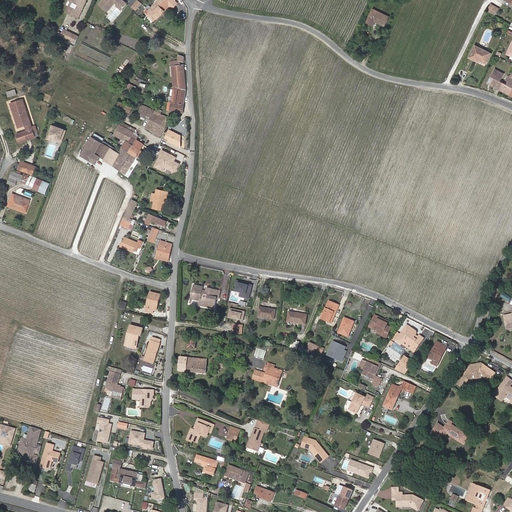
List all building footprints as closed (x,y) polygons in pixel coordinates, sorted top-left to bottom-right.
[(73,0),(68,11),(79,16),(83,8),(83,6),(85,0),(73,0)] [(101,0),(98,3),(107,11),(115,2),(116,4),(116,6),(121,10),(126,3),(122,0),(101,0)] [(139,0),(134,5),(138,9),(143,5),(139,0)] [(173,2),(175,0),(156,0),(156,1),(156,2),(165,10),(173,2)] [(165,10),(156,2),(149,10),(146,14),(153,21),(156,19),(165,10)] [(487,11),(495,15),(498,8),(491,4),(487,11)] [(389,17),(373,9),(367,22),(373,25),(375,21),(384,26),(389,17)] [(135,38),(147,42),(148,37),(139,34),(134,31),(132,30),(127,36),(130,37),(132,36),(135,38)] [(64,38),(76,44),(78,37),(67,32),(64,38)] [(478,49),(475,48),(470,58),(478,62),(479,60),(483,50),(479,48),(478,49)] [(483,50),(479,60),(486,63),(491,54),(483,50)] [(182,65),(172,66),(171,66),(173,84),(174,85),(174,86),(187,89),(185,78),(184,65),(182,65)] [(500,90),(504,83),(500,81),(504,74),(495,69),(488,82),(491,84),(491,85),(500,90)] [(511,91),(511,73),(506,84),(504,83),(500,90),(510,95),(511,91)] [(185,104),(187,89),(174,86),(172,102),(185,104)] [(17,94),(15,87),(14,87),(7,89),(9,97),(17,94)] [(34,132),(32,127),(23,100),(11,104),(19,128),(26,125),(28,130),(17,134),(20,142),(36,137),(34,132)] [(133,107),(120,101),(117,107),(131,113),(133,107)] [(184,113),(185,104),(172,102),(169,102),(168,110),(184,113)] [(153,115),(156,110),(142,105),(141,107),(141,109),(153,115)] [(153,115),(141,109),(138,114),(150,120),(153,115)] [(156,110),(153,115),(167,123),(170,118),(162,113),(156,110)] [(168,123),(167,123),(153,115),(150,120),(147,127),(154,131),(152,133),(159,137),(161,135),(168,123)] [(124,126),(120,124),(114,135),(124,140),(127,135),(126,134),(121,131),(124,126)] [(46,139),(49,140),(51,137),(57,139),(56,141),(60,142),(64,130),(60,129),(60,131),(54,128),(54,127),(51,125),(46,139)] [(139,136),(137,135),(134,133),(134,132),(136,129),(130,126),(128,128),(126,134),(127,135),(129,136),(126,141),(122,148),(130,152),(137,140),(139,136)] [(181,135),(168,129),(164,138),(168,140),(168,142),(181,148),(181,135)] [(93,137),(101,142),(104,139),(95,134),(93,137)] [(133,154),(130,152),(122,148),(121,148),(119,153),(101,142),(93,137),(82,155),(92,161),(96,154),(101,157),(126,173),(136,156),(133,154)] [(144,144),(137,140),(130,152),(133,154),(136,156),(144,144)] [(177,157),(161,149),(159,154),(159,155),(154,166),(166,172),(168,169),(175,173),(180,163),(175,161),(177,157)] [(96,154),(92,161),(97,164),(101,157),(96,154)] [(18,169),(33,175),(36,167),(21,162),(18,169)] [(13,169),(8,183),(15,185),(17,180),(28,184),(30,178),(20,175),(21,172),(13,169)] [(49,184),(33,178),(30,188),(46,194),(49,184)] [(169,192),(157,189),(156,193),(152,193),(151,201),(154,201),(153,208),(164,210),(165,201),(167,202),(169,192)] [(8,205),(26,212),(31,200),(13,194),(8,205)] [(132,215),(136,207),(138,202),(132,199),(126,213),(132,215)] [(26,212),(8,205),(8,207),(26,214),(26,212)] [(150,214),(146,212),(145,215),(149,217),(146,224),(150,225),(152,220),(155,221),(154,222),(157,223),(157,222),(165,226),(167,221),(150,213),(150,214)] [(131,218),(132,215),(126,213),(123,219),(130,221),(131,219),(131,218)] [(123,219),(121,225),(129,228),(133,220),(131,219),(130,221),(123,219)] [(125,237),(121,246),(134,251),(135,248),(136,246),(139,247),(140,248),(143,241),(140,240),(138,243),(125,237)] [(157,258),(169,261),(173,244),(161,241),(157,258)] [(245,283),(236,280),(235,285),(238,286),(237,292),(241,293),(240,297),(249,299),(252,286),(249,285),(248,286),(244,285),(244,284),(245,283)] [(220,291),(207,288),(206,291),(202,290),(203,287),(194,285),(191,299),(200,301),(199,305),(215,309),(217,299),(218,299),(220,291)] [(147,309),(155,310),(157,311),(161,295),(151,293),(147,309)] [(334,312),(336,313),(339,306),(329,301),(321,319),(330,322),(334,312)] [(275,310),(260,308),(258,317),(274,319),(275,310)] [(245,312),(230,309),(228,318),(243,321),(245,312)] [(307,315),(289,312),(287,322),(305,325),(307,315)] [(382,318),(375,315),(370,327),(379,332),(378,334),(386,338),(391,328),(387,326),(388,324),(381,321),(382,319),(382,318)] [(354,322),(345,318),(339,333),(348,337),(354,322)] [(131,325),(128,337),(129,337),(127,346),(137,349),(140,336),(142,336),(143,329),(131,325)] [(239,331),(233,330),(233,334),(242,335),(243,326),(239,326),(239,331)] [(397,333),(392,340),(394,341),(396,341),(402,344),(414,353),(416,349),(424,339),(419,336),(418,338),(415,336),(416,334),(416,332),(407,326),(400,335),(397,333)] [(151,340),(144,360),(153,363),(156,355),(155,354),(156,352),(157,351),(160,343),(159,342),(161,339),(152,336),(151,340)] [(333,342),(327,356),(341,363),(346,352),(344,351),(346,348),(333,342)] [(441,355),(442,356),(447,347),(437,342),(429,358),(433,360),(438,362),(441,355)] [(317,347),(309,343),(307,349),(315,352),(317,347)] [(267,347),(258,345),(254,355),(263,358),(267,347)] [(324,349),(317,347),(315,352),(319,354),(317,359),(319,360),(324,349)] [(410,368),(414,362),(405,357),(401,363),(410,368)] [(207,360),(181,358),(179,371),(206,373),(207,360)] [(377,362),(368,358),(367,362),(363,370),(361,374),(374,379),(373,383),(379,386),(382,379),(376,377),(376,375),(374,375),(378,367),(379,368),(381,364),(377,362)] [(405,375),(410,368),(401,363),(396,371),(405,375)] [(461,380),(468,385),(475,375),(481,374),(490,380),(495,373),(482,363),(471,365),(464,375),(461,380)] [(259,381),(277,387),(282,372),(274,369),(267,366),(266,366),(265,371),(267,372),(266,374),(256,371),(254,370),(251,378),(259,381)] [(119,374),(111,372),(106,387),(108,390),(113,391),(111,396),(120,399),(124,388),(116,386),(119,374)] [(511,384),(511,381),(508,378),(495,395),(503,402),(506,397),(511,400),(511,401),(511,403),(511,389),(511,390),(511,389),(511,388),(510,387),(511,384)] [(468,385),(461,380),(458,384),(465,388),(468,385)] [(404,390),(407,382),(405,381),(403,385),(398,387),(401,388),(404,390)] [(416,387),(407,382),(404,390),(413,394),(416,387)] [(401,390),(401,388),(398,387),(393,385),(384,406),(393,410),(401,390)] [(154,392),(134,390),(134,399),(141,400),(141,408),(148,408),(151,406),(151,399),(153,399),(153,395),(154,395),(154,392)] [(357,393),(353,402),(349,409),(357,413),(361,406),(361,407),(363,404),(369,407),(372,400),(366,397),(357,393)] [(109,420),(99,418),(98,422),(102,423),(98,440),(108,442),(112,424),(108,424),(109,420)] [(210,428),(213,429),(215,425),(200,419),(196,431),(193,430),(192,429),(187,440),(192,442),(193,441),(197,442),(200,435),(206,437),(208,433),(210,428)] [(446,436),(448,433),(448,432),(452,434),(453,434),(457,437),(457,438),(458,439),(460,440),(461,439),(464,442),(465,442),(470,435),(464,431),(463,432),(460,430),(455,427),(456,426),(456,425),(450,421),(447,425),(448,426),(446,429),(445,428),(442,426),(442,428),(438,425),(437,425),(433,431),(434,432),(431,435),(438,440),(438,439),(440,436),(441,437),(443,434),(446,436)] [(16,428),(0,423),(0,434),(0,435),(0,438),(3,439),(1,443),(5,444),(6,442),(8,443),(7,445),(11,446),(16,428)] [(251,440),(248,447),(258,451),(261,443),(260,443),(265,432),(266,433),(268,429),(256,424),(250,439),(251,440)] [(25,460),(37,463),(39,457),(34,455),(35,452),(40,454),(42,446),(37,445),(41,430),(31,427),(28,440),(23,439),(20,447),(24,448),(25,451),(24,455),(26,456),(26,458),(25,460)] [(235,438),(237,439),(240,430),(232,427),(230,430),(237,432),(235,438)] [(146,433),(132,430),(130,442),(142,445),(142,446),(153,448),(154,442),(144,440),(146,433)] [(235,442),(237,439),(235,438),(237,432),(230,430),(227,439),(235,442)] [(448,432),(448,433),(464,444),(465,442),(464,442),(461,439),(460,440),(458,439),(457,438),(457,437),(453,434),(452,434),(448,432)] [(316,441),(305,437),(302,446),(310,449),(321,463),(329,457),(316,441)] [(384,444),(374,440),(368,454),(379,458),(382,450),(381,450),(382,449),(383,448),(384,444)] [(51,444),(48,443),(42,465),(42,466),(49,468),(51,467),(53,461),(56,462),(57,460),(59,461),(61,453),(53,451),(54,449),(50,447),(51,444)] [(67,470),(71,472),(72,468),(73,464),(78,465),(79,460),(82,461),(85,449),(73,446),(67,470)] [(24,448),(20,447),(18,455),(24,456),(23,457),(26,458),(26,456),(24,455),(25,451),(24,448)] [(89,475),(87,482),(98,485),(104,462),(101,461),(102,457),(95,455),(90,473),(91,473),(90,475),(89,475)] [(208,467),(206,473),(213,475),(217,461),(196,455),(195,461),(201,463),(201,465),(205,466),(208,467)] [(217,461),(220,462),(220,465),(223,466),(226,459),(218,457),(217,461)] [(123,462),(118,461),(116,460),(111,481),(125,484),(132,485),(145,488),(147,483),(142,481),(144,476),(139,475),(139,473),(122,469),(123,462)] [(374,468),(351,460),(347,471),(370,479),(374,468)] [(249,473),(229,465),(225,475),(229,477),(229,478),(240,482),(241,481),(245,483),(249,473)] [(162,478),(155,480),(153,483),(155,492),(152,493),(153,498),(157,500),(166,498),(162,478)] [(241,499),(245,487),(236,484),(232,496),(241,499)] [(478,505),(480,506),(486,493),(487,490),(475,485),(468,501),(478,505)] [(275,493),(257,487),(255,493),(258,494),(257,496),(272,502),(275,493)] [(341,497),(349,500),(353,491),(345,488),(341,497)] [(295,495),(306,499),(308,495),(297,490),(295,495)] [(486,493),(480,506),(484,508),(485,508),(491,491),(487,490),(486,493)] [(402,497),(402,496),(401,493),(397,493),(392,493),(393,499),(397,499),(397,506),(410,506),(417,510),(422,502),(412,496),(411,496),(409,496),(407,496),(407,497),(402,497)] [(203,494),(195,494),(195,501),(198,501),(197,511),(207,511),(208,499),(203,499),(203,494)] [(349,500),(341,497),(340,496),(336,505),(345,509),(349,500)] [(226,511),(229,506),(217,503),(214,511),(226,511)]
